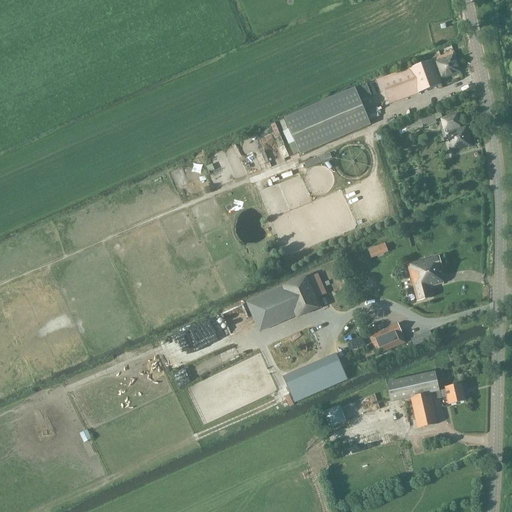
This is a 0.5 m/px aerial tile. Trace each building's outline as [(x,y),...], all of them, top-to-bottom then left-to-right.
[(453,53),(433,60),(381,79),(389,102),(418,92),(418,93),(442,85),(440,81),(461,73),(455,55),(455,56),(453,53)] [(355,88),(287,117),(302,154),(371,125),(355,88)] [(404,126),(408,134),(424,128),(428,126),(429,129),(436,126),(435,124),(437,123),(435,120),(442,117),(439,111),(404,126)] [(450,153),(473,147),(467,126),(461,128),(458,114),(441,119),(443,130),(441,130),(444,139),(447,138),(450,153)] [(391,126),(394,133),(401,130),(398,123),(391,126)] [(261,137),(264,147),(277,142),(273,132),(261,137)] [(264,150),(258,152),(262,165),(269,163),(264,150)] [(317,158),(319,163),(329,158),(327,153),(317,158)] [(224,176),(214,154),(209,156),(218,178),(224,176)] [(439,256),(407,265),(417,302),(419,301),(431,298),(428,288),(443,284),(441,276),(443,276),(441,268),(442,268),(439,256)] [(306,277),(283,287),(296,316),(297,318),(320,308),(316,299),(326,294),(317,274),(307,279),(306,277)] [(398,324),(369,336),(373,346),(374,347),(377,354),(377,355),(405,343),(401,333),(402,333),(398,324)] [(364,360),(341,368),(343,375),(366,367),(364,360)] [(391,402),(411,398),(417,429),(438,424),(433,400),(447,397),(448,405),(466,401),(462,384),(445,388),(445,390),(439,391),(435,372),(386,383),(391,402)] [(299,384),(302,395),(310,392),(306,382),(299,384)] [(326,410),(331,426),(345,422),(340,405),(326,410)] [(382,417),(379,409),(374,411),(377,419),(382,417)] [(41,425),(45,438),(54,435),(49,421),(41,425)] [(83,442),(91,439),(87,429),(78,432),(83,442)]
